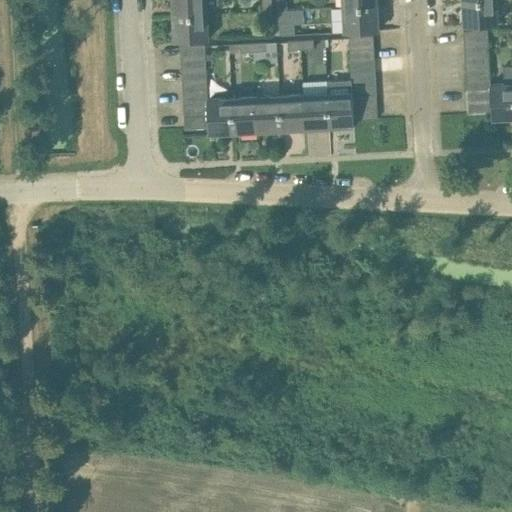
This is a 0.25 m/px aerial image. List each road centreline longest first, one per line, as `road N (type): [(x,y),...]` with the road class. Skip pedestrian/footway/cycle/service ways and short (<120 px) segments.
road 1 (unclassified): [(424,198),(145,191)]
road 2 (track): [(21,192),(30,432)]
road 3 (residential): [(424,198),(416,0)]
road 4 (residential): [(145,191),(133,0)]
road 5 (unclassified): [(0,194),(145,191)]
